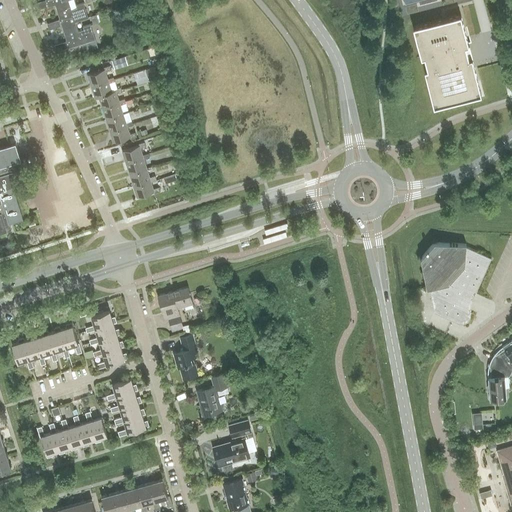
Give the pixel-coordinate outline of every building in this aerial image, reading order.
[(61,26),(74,22),(88,17),(83,3),(76,6),(77,8),(71,10),(67,0),(54,4),(61,26)] [(99,22),(96,14),(90,16),(93,24),(99,22)] [(460,15),(413,28),(421,59),(424,59),(427,71),(424,72),(434,107),(481,95),(472,59),(468,60),(465,48),(469,47),(460,15)] [(74,22),(61,26),(68,48),(82,43),(84,51),(97,47),(90,24),(82,27),(83,30),(78,31),(74,22)] [(125,55),(112,59),(113,62),(115,68),(121,66),(128,63),(125,55)] [(88,74),(92,86),(109,80),(108,79),(106,72),(112,70),(110,65),(104,67),(105,68),(88,74)] [(147,74),(142,76),(136,78),(138,83),(149,80),(148,77),(154,75),(154,73),(157,72),(155,66),(146,69),(147,74)] [(96,98),(99,97),(113,92),(112,92),(110,84),(115,82),(114,77),(108,79),(109,80),(92,86),(96,98)] [(99,97),(103,108),(120,102),(119,101),(117,94),(122,92),(121,87),(115,89),(116,91),(112,92),(113,92),(99,97)] [(106,119),(123,114),(120,105),(126,103),(125,99),(119,101),(120,102),(103,108),(106,119)] [(127,125),(127,127),(133,125),(132,121),(126,123),(123,114),(106,119),(110,130),(127,125)] [(130,134),(127,127),(127,125),(110,130),(113,142),(130,137),(131,138),(136,137),(135,132),(130,134)] [(173,141),(171,132),(164,134),(167,143),(173,141)] [(143,157),(142,155),(140,148),(146,146),(144,142),(138,144),(139,146),(122,151),(126,163),(143,157)] [(20,159),(15,143),(0,147),(0,233),(7,231),(5,227),(10,226),(9,223),(22,219),(12,186),(17,184),(13,171),(11,171),(8,163),(20,159)] [(130,174),(147,169),(144,160),(150,158),(148,153),(142,155),(143,157),(126,163),(130,174)] [(151,180),(151,181),(157,180),(155,175),(150,177),(147,169),(130,174),(133,186),(151,180)] [(174,175),(164,178),(167,186),(177,183),(174,175)] [(153,189),(151,181),(151,180),(133,186),(137,197),(154,192),(154,193),(160,191),(159,187),(153,189)] [(283,222),(264,229),(266,235),(262,236),(264,243),(287,235),(283,222)] [(471,315),(471,313),(470,311),(470,310),(469,309),(470,308),(471,307),(471,306),(472,305),(472,304),(472,303),(472,302),(472,301),(472,300),(471,298),(472,298),(473,297),(474,297),(474,296),(491,258),(467,247),(466,247),(466,244),(435,242),(421,258),(427,289),(430,288),(434,312),(458,323),(459,323),(461,323),(462,323),(464,323),(465,322),(467,322),(468,321),(469,319),(470,318),(470,316),(471,315)] [(194,305),(189,287),(158,296),(165,321),(181,316),(178,309),(194,305)] [(96,329),(114,323),(117,322),(115,317),(112,318),(110,310),(92,316),(94,325),(85,328),(87,332),(96,329)] [(61,329),(67,347),(75,345),(77,353),(82,352),(79,343),(72,322),(67,324),(68,327),(61,329)] [(100,341),(117,335),(121,334),(119,330),(116,331),(114,323),(96,329),(98,337),(89,339),(91,344),(100,341)] [(67,347),(61,329),(60,326),(55,328),(56,331),(49,333),(55,351),(63,349),(65,357),(70,356),(67,347)] [(55,351),(49,333),(48,330),(43,331),(44,335),(37,337),(43,355),(51,352),(53,361),(58,359),(55,351)] [(43,355),(37,337),(36,333),(31,335),(32,338),(25,341),(31,359),(38,356),(41,365),(46,363),(43,355)] [(184,379),(198,374),(195,363),(192,364),(191,359),(199,357),(193,334),(181,338),(184,350),(174,353),(178,369),(181,368),(184,379)] [(103,353),(121,347),(125,346),(123,341),(120,342),(117,335),(100,341),(102,348),(93,351),(94,356),(103,353)] [(31,359),(25,341),(24,337),(19,339),(20,342),(12,345),(18,363),(27,360),(29,368),(34,367),(31,359)] [(511,340),(502,347),(504,349),(511,360),(511,340)] [(121,347),(103,353),(105,361),(97,363),(98,368),(107,365),(128,358),(127,354),(124,355),(121,347)] [(511,360),(504,349),(496,355),(494,355),(489,366),(490,367),(491,377),(488,378),(489,385),(487,385),(488,391),(489,391),(490,400),(494,400),(495,401),(501,401),(502,399),(507,399),(505,377),(510,376),(511,370),(511,360)] [(217,390),(229,387),(225,373),(211,377),(214,387),(196,392),(201,406),(200,406),(203,419),(204,419),(203,416),(223,411),(217,390)] [(117,397),(135,391),(138,390),(137,385),(133,386),(131,378),(112,383),(115,392),(107,395),(108,399),(117,397)] [(120,409),(139,403),(142,402),(141,397),(137,398),(135,391),(117,397),(119,404),(111,407),(112,411),(120,409)] [(124,421),(142,415),(146,414),(144,409),(141,410),(139,403),(120,409),(123,416),(114,419),(116,424),(124,421)] [(89,420),(95,439),(96,442),(101,441),(100,438),(107,435),(102,417),(92,420),(90,411),(85,413),(88,421),(89,420)] [(89,420),(88,421),(80,423),(77,415),(73,416),(75,425),(77,424),(83,443),(84,446),(89,445),(88,441),(95,439),(89,420)] [(142,415),(124,421),(126,428),(118,431),(120,435),(128,433),(127,432),(150,426),(148,421),(145,422),(142,415)] [(77,424),(75,425),(68,427),(66,419),(61,420),(63,429),(65,428),(71,446),(72,450),(77,449),(75,445),(83,443),(77,424)] [(221,470),(219,466),(240,460),(239,459),(249,457),(249,458),(250,458),(245,439),(248,438),(247,433),(251,432),(247,419),(229,425),(233,438),(235,437),(236,441),(214,447),(214,446),(213,446),(220,470),(221,470)] [(65,428),(63,429),(56,431),(54,422),(49,424),(52,432),(53,432),(59,450),(60,454),(65,452),(64,449),(71,446),(65,428)] [(53,432),(52,432),(44,435),(41,426),(37,428),(40,436),(47,458),(53,456),(51,452),(59,450),(53,432)] [(511,446),(497,451),(509,491),(508,492),(511,506),(511,505),(511,446)] [(7,457),(0,459),(0,471),(10,468),(7,457)] [(255,471),(246,474),(248,482),(257,479),(256,476),(262,474),(261,469),(255,470),(255,471)] [(156,501),(158,500),(166,498),(168,507),(172,505),(170,496),(168,496),(163,479),(151,483),(156,501)] [(251,511),(249,505),(250,505),(243,479),(223,484),(227,499),(226,500),(229,511),(237,508),(238,511),(251,511)] [(160,509),(158,500),(156,501),(151,483),(139,486),(144,504),(146,504),(153,501),(156,510),(160,509)] [(147,511),(146,504),(144,504),(139,486),(126,489),(131,508),(133,507),(141,505),(142,511),(147,511)] [(134,511),(133,507),(131,508),(126,489),(114,493),(119,511),(121,511),(129,508),(130,511),(134,511)] [(121,511),(119,511),(114,493),(102,496),(106,511),(116,511),(117,511),(116,511),(121,511)] [(82,511),(95,511),(92,499),(79,503),(82,511)] [(82,511),(79,503),(67,506),(68,511),(82,511)]
